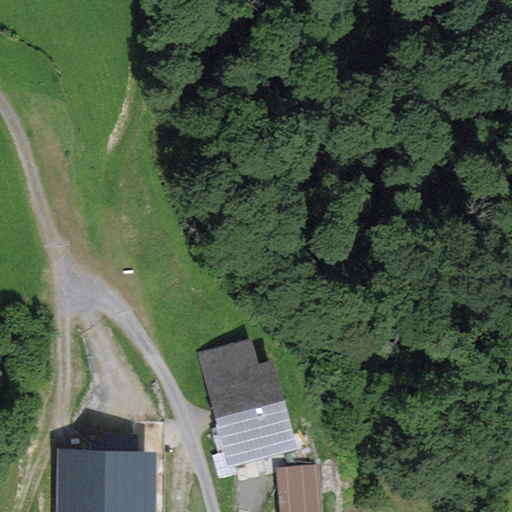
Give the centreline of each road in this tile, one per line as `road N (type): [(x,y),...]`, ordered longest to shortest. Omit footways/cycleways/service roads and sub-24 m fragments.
road 1 (track): [(18,511),(61,426),(61,280)]
road 2 (track): [(0,100),(61,280)]
